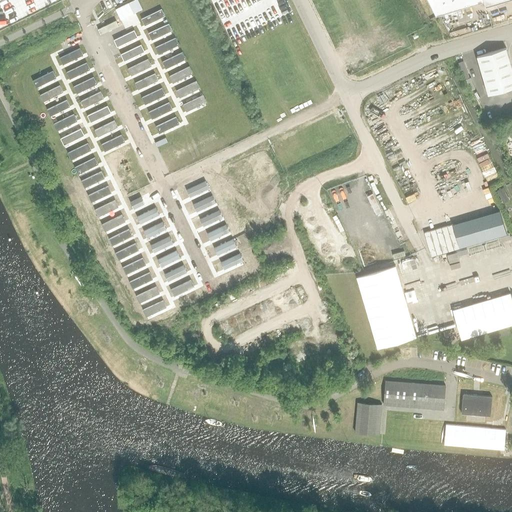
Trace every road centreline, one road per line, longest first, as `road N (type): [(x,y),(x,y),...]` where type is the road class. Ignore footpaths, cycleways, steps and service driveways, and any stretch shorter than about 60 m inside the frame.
road 1 (unclassified): [(511,31),(434,54),(347,95)]
road 2 (unknown): [(302,275),(286,223),(290,196),(372,155)]
road 3 (unclassified): [(347,95),(417,246)]
road 4 (unclassified): [(359,381),(410,362),(511,383)]
